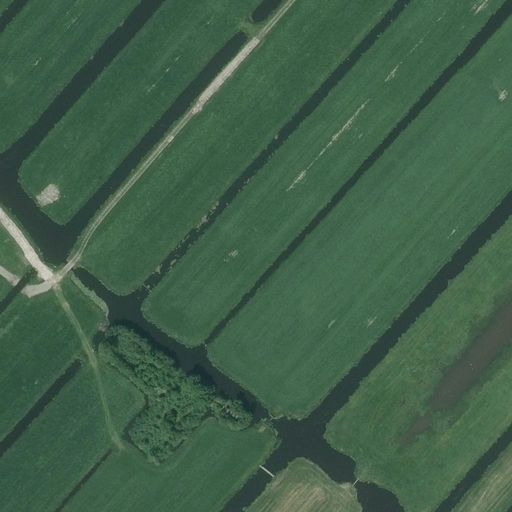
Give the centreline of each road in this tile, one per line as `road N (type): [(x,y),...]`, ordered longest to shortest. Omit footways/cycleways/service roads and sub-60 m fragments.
road 1 (track): [(54,280),(291,0)]
road 2 (track): [(54,280),(92,355),(116,439),(144,469),(162,475)]
